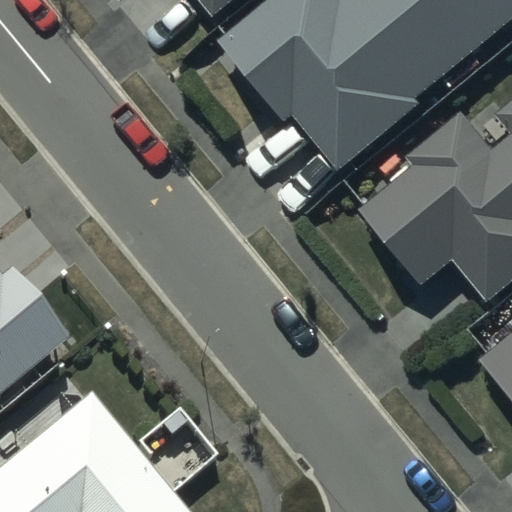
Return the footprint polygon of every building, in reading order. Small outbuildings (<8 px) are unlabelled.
[(201,0),(217,18),(239,0),(201,0)] [(511,19),(511,0),(269,0),(220,42),(288,122),(297,115),(344,170),(423,104),(418,98),(511,19)] [(511,103),(499,114),(511,129),(511,136),(497,149),(467,113),(414,156),(419,163),(362,210),(424,286),(457,260),(492,302),(511,285),(511,103)] [(0,396),(69,341),(10,268),(0,275),(0,396)] [(511,308),(476,338),(489,353),(484,357),(511,391),(511,308)] [(0,462),(0,511),(188,511),(88,390),(0,462)]
